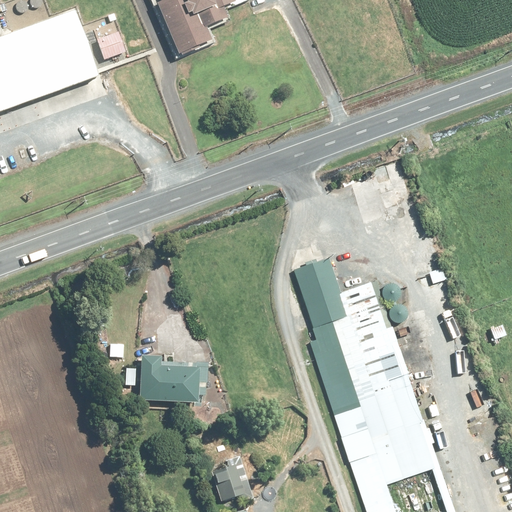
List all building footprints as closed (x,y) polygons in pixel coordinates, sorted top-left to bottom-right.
[(19,0),(12,3),(17,16),(44,7),(41,0),(19,0)] [(150,0),(180,58),(211,43),(206,33),(233,19),(229,11),(251,0),(150,0)] [(72,12),(0,38),(0,112),(97,77),(72,12)] [(118,32),(96,40),(103,61),(125,53),(118,32)] [(330,261),(288,275),(344,441),(368,511),(454,511),(392,328),(387,329),(371,283),(341,293),(330,261)] [(161,358),(142,358),(141,403),(198,404),(199,383),(208,383),(208,369),(161,368),(161,358)] [(237,472),(215,475),(219,502),(241,499),(237,472)]
